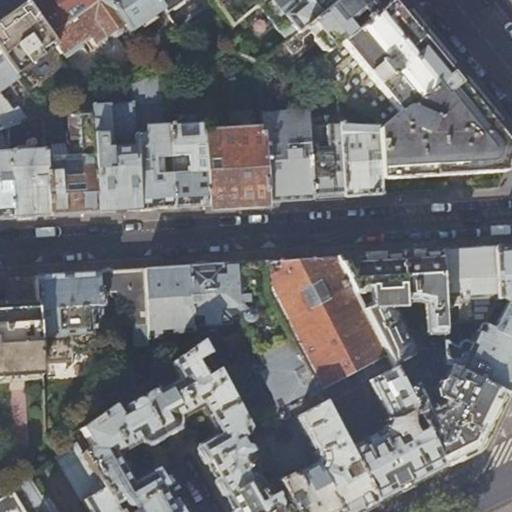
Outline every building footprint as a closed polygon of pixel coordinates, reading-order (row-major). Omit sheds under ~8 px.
[(28,0),(24,3),(54,45),(63,58),(82,46),(79,41),(88,34),(93,41),(107,32),(110,37),(115,38),(122,32),(123,27),(126,26),(108,0),(28,0)] [(108,0),(126,26),(130,31),(163,8),(157,0),(108,0)] [(157,0),(163,8),(167,13),(184,0),(157,0)] [(212,0),(230,26),(262,0),(212,0)] [(388,0),(336,0),(296,33),(260,63),(285,74),(289,70),(289,62),(315,41),(326,54),(350,34),(343,27),(343,22),(345,21),(347,21),(349,19),(350,18),(351,17),(352,15),(353,13),(357,13),(365,22),(390,2),(388,0)] [(262,0),(278,19),(283,15),(296,33),(336,0),(262,0)] [(511,149),(445,69),(390,2),(365,22),(350,34),(326,54),(312,65),(336,96),(376,113),(377,134),(379,176),(506,167),(511,153),(511,149)] [(5,17),(0,20),(0,54),(13,73),(54,45),(24,3),(5,17)] [(0,124),(3,128),(7,127),(19,122),(18,121),(23,118),(15,107),(10,110),(0,95),(0,91),(18,79),(13,73),(0,54),(0,124)] [(91,100),(92,113),(98,213),(118,211),(138,210),(133,121),(131,97),(91,100)] [(186,125),(168,126),(173,208),(196,207),(208,206),(203,132),(202,106),(184,107),(186,125)] [(260,113),(262,134),(266,202),(295,200),(311,199),(309,159),(298,159),(297,147),(308,147),(307,117),(306,111),(260,113)] [(72,157),(45,158),(48,216),(71,214),(98,213),(92,113),(70,115),(72,157)] [(337,116),(307,117),(308,147),(309,159),(311,199),(331,198),(343,198),(339,136),(337,116)] [(145,120),(133,121),(138,210),(153,209),(173,208),(168,126),(145,127),(145,120)] [(7,127),(3,128),(0,129),(0,218),(12,218),(7,134),(7,127)] [(218,131),(203,132),(208,206),(228,205),(266,202),(262,134),(257,134),(257,132),(253,129),(240,130),(236,134),(236,135),(219,137),(218,131)] [(14,134),(7,134),(12,218),(27,217),(48,216),(45,158),(44,146),(25,148),(25,143),(15,143),(14,134)] [(377,134),(339,136),(343,198),(365,196),(380,195),(379,176),(377,134)] [(495,300),(493,305),(498,307),(500,300),(502,299),(505,304),(491,332),(511,342),(511,246),(493,248),(495,300)] [(457,250),(438,251),(441,307),(458,305),(457,301),(467,300),(467,306),(457,307),(458,323),(463,323),(471,322),(480,327),(482,328),(493,305),(495,300),(493,248),(457,250)] [(444,348),(442,324),(441,307),(438,251),(388,255),(335,258),(391,366),(425,349),(444,348)] [(301,260),(262,262),(264,294),(288,339),(374,502),(399,490),(443,468),(391,366),(335,258),(301,260)] [(221,265),(186,267),(190,324),(191,327),(229,324),(229,319),(238,318),(237,323),(255,356),(288,339),(264,294),(262,262),(221,265)] [(153,269),(128,271),(131,326),(133,347),(149,346),(149,339),(166,339),(166,334),(194,332),(191,327),(190,324),(186,267),(153,269)] [(35,276),(37,303),(40,360),(70,357),(70,353),(90,352),(90,334),(91,334),(90,326),(91,326),(91,316),(98,315),(98,306),(102,306),(102,293),(114,292),(116,327),(131,326),(128,271),(79,274),(35,276)] [(0,305),(0,377),(41,375),(40,360),(37,303),(10,304),(0,305)] [(463,323),(458,323),(442,324),(444,348),(445,366),(504,395),(505,394),(507,395),(508,394),(507,393),(510,386),(511,387),(511,385),(511,384),(511,382),(511,342),(491,332),(482,328),(480,327),(472,343),(471,340),(469,336),(464,336),(463,323)] [(288,339),(255,356),(260,364),(258,363),(256,363),(255,363),(253,364),(252,365),(251,366),(251,368),(251,369),(252,371),(253,373),(255,374),(257,374),(258,373),(260,373),(277,409),(276,411),(275,413),(275,414),(275,416),(276,418),(277,419),(278,419),(280,420),(282,419),(284,418),(285,417),(285,415),(285,414),(285,413),(285,412),(290,409),(296,419),(295,420),(313,455),(314,465),(294,476),(292,475),(291,474),(280,479),(279,481),(277,482),(277,483),(292,511),(356,511),(374,502),(288,339)] [(142,402),(162,437),(177,429),(176,427),(177,426),(178,424),(178,423),(178,421),(178,420),(178,419),(177,417),(199,405),(206,418),(233,403),(216,371),(204,377),(195,363),(207,356),(200,343),(171,364),(180,380),(159,392),(155,389),(144,394),(144,395),(142,397),(142,399),(142,402)] [(478,449),(504,395),(445,366),(444,348),(425,349),(391,366),(443,468),(459,459),(478,449)] [(103,360),(104,390),(135,388),(133,358),(103,360)] [(162,437),(142,402),(138,401),(136,400),(134,400),(133,401),(123,406),(124,413),(111,420),(105,411),(80,430),(88,444),(87,451),(80,454),(111,506),(121,501),(124,506),(125,507),(126,507),(128,507),(129,507),(132,511),(133,511),(135,511),(175,511),(152,471),(131,484),(124,473),(113,455),(137,441),(138,443),(139,443),(140,444),(142,445),(143,444),(145,444),(147,446),(155,442),(162,437)] [(247,428),(233,403),(206,418),(215,435),(196,447),(223,496),(256,478),(250,467),(255,464),(247,449),(246,448),(245,447),(244,447),(243,447),(242,447),(241,448),(238,440),(242,437),(244,436),(245,434),(246,432),(247,430),(247,428)] [(270,470),(271,472),(277,468),(272,459),(271,459),(265,448),(265,447),(260,438),(253,441),(270,470)] [(114,511),(111,506),(80,454),(75,444),(56,458),(88,511),(57,511),(46,492),(40,495),(29,477),(11,491),(23,511),(114,511)] [(261,486),(256,478),(223,496),(232,511),(292,511),(277,483),(275,479),(261,486)] [(0,498),(0,511),(23,511),(11,491),(0,498)]
